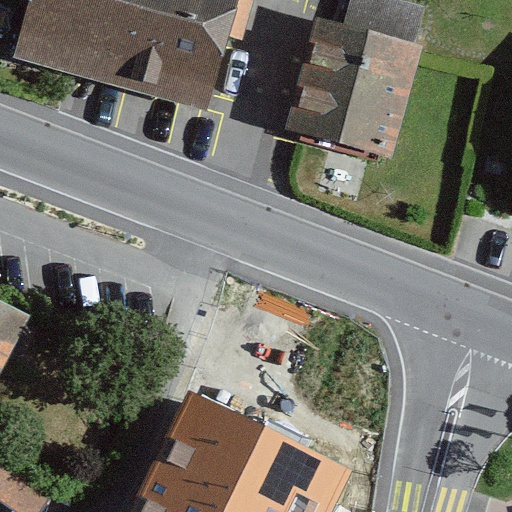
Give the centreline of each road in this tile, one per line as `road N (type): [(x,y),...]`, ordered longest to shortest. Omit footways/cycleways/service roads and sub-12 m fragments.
road 1 (tertiary): [(481,316),(0,140)]
road 2 (residential): [(430,511),(481,316)]
